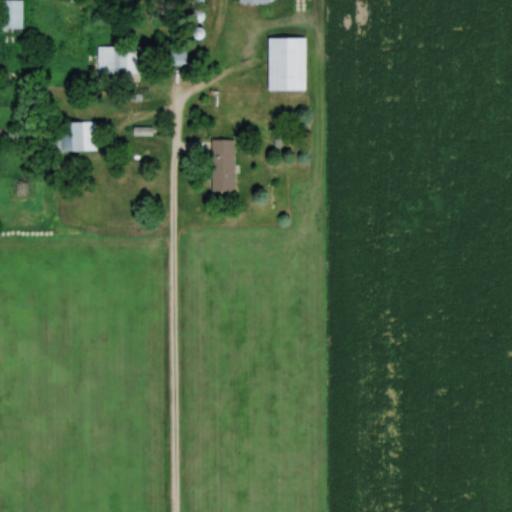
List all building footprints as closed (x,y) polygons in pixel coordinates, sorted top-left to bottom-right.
[(21,0),(9,0),(9,30),(22,30),(21,0)] [(307,90),(307,38),(269,38),(269,90),(307,90)] [(97,74),(139,75),(140,46),(97,46),(97,74)] [(95,150),(95,121),(76,121),(76,150),(95,150)] [(235,191),(235,139),(211,139),(211,191),(235,191)]
